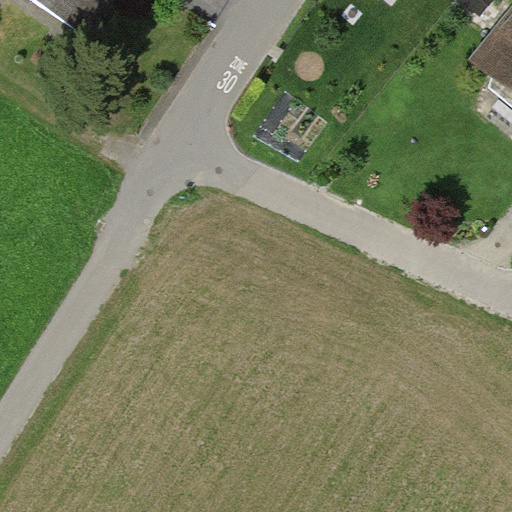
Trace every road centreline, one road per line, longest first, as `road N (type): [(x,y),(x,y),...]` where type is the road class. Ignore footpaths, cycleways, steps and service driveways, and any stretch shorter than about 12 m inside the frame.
road 1 (residential): [(182,141),(511,299)]
road 2 (unclassified): [(0,432),(182,141)]
road 3 (unclassified): [(182,141),(273,0)]
